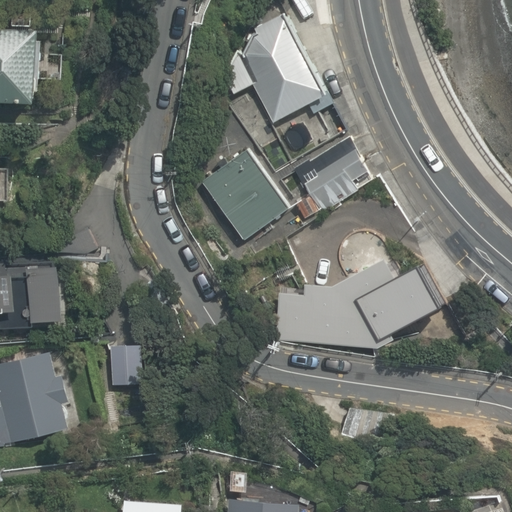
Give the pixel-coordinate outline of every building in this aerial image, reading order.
[(255,83),(275,121),(310,102),(315,111),(335,100),(286,12),(257,28),(258,31),(255,32),(244,52),(239,50),(227,71),(232,82),(230,83),(236,94),(255,83)] [(0,99),(37,101),(40,30),(0,28),(0,99)] [(297,199),(308,216),(319,209),(321,212),(375,178),(353,134),(312,160),(310,157),(294,167),(309,191),(297,199)] [(204,180),(245,238),(290,205),(249,148),(231,162),(227,156),(219,161),(222,166),(204,180)] [(61,251),(90,252),(100,247),(90,227),(57,243),(61,251)] [(0,326),(34,324),(34,320),(64,318),(61,265),(56,265),(56,259),(0,262),(0,326)] [(278,337),(379,345),(395,336),(393,333),(444,305),(421,263),(392,278),(381,259),(336,284),(308,283),(307,293),(282,291),(278,337)] [(139,290),(162,325),(184,309),(162,274),(139,290)] [(114,343),(114,382),(144,382),(143,343),(114,343)] [(0,444),(6,444),(7,442),(70,427),(64,401),(71,400),(65,374),(58,375),(52,350),(0,362),(0,387),(3,399),(0,399),(0,444)] [(342,433),(385,450),(398,414),(352,406),(342,433)] [(300,511),(302,500),(232,494),(230,511),(300,511)] [(185,511),(186,504),(125,498),(123,511),(185,511)]
